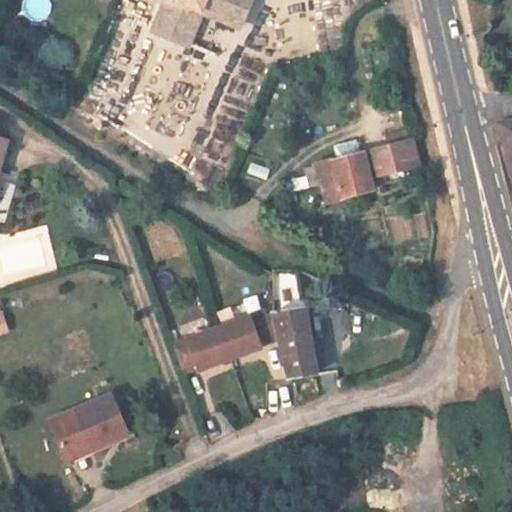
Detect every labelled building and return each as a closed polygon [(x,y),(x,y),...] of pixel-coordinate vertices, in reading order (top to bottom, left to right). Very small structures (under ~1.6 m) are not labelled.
[(191,42),(203,11),(173,0),(169,0),(158,30),(191,42)] [(173,0),(203,11),(207,0),(173,0)] [(207,0),(203,11),(243,27),(253,0),(207,0)] [(511,122),(494,123),(511,191),(511,122)] [(388,135),(392,150),(363,157),(362,152),(309,165),(319,204),(372,191),(369,179),(418,167),(408,130),(388,135)] [(274,272),(276,316),(282,342),(291,381),(317,377),(306,271),(274,272)] [(266,305),(174,335),(187,373),(202,368),(203,370),(234,360),(265,350),(264,348),(279,343),(271,318),(266,305)] [(276,316),(271,318),(279,343),(282,342),(276,316)] [(43,453),(44,453),(65,443),(68,450),(108,433),(90,393),(29,419),(43,453)] [(70,455),(68,450),(65,443),(44,453),(48,463),(70,455)]
